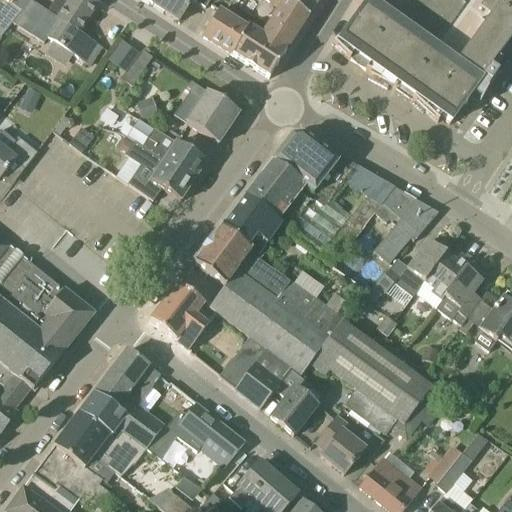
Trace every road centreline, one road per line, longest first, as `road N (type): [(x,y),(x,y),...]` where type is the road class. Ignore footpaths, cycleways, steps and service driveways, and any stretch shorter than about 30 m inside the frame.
road 1 (residential): [(357,511),(120,324)]
road 2 (residential): [(511,248),(280,105)]
road 3 (residential): [(120,324),(280,105)]
road 4 (residential): [(280,105),(115,0)]
road 5 (residential): [(0,477),(120,324)]
road 6 (residential): [(0,227),(120,324)]
road 7 (residential): [(280,105),(343,0)]
